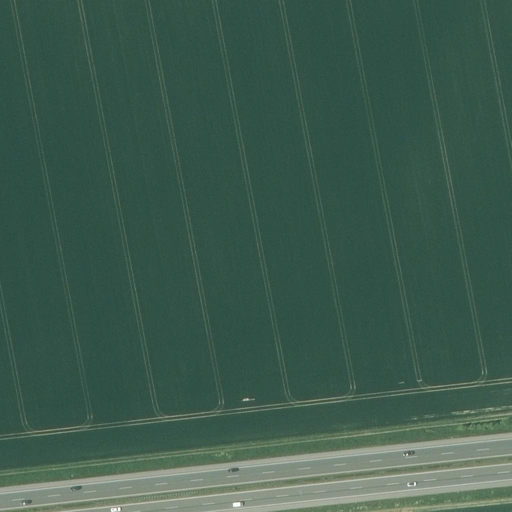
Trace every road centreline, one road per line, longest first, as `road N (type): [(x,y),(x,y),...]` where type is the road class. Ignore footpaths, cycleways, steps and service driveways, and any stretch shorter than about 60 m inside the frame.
road 1 (track): [(0,476),(511,418)]
road 2 (motorway): [(511,449),(0,503)]
road 3 (motorway): [(163,511),(511,473)]
road 4 (track): [(380,511),(511,499)]
